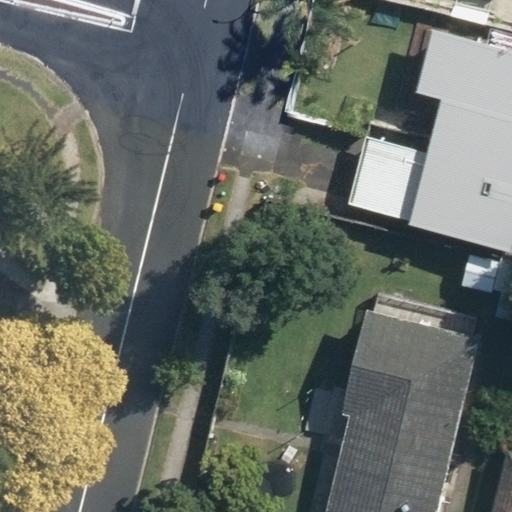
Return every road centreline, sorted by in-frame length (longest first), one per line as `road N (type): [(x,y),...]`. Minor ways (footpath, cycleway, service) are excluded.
road 1 (residential): [(195,38),(79,511)]
road 2 (residential): [(34,0),(195,38)]
